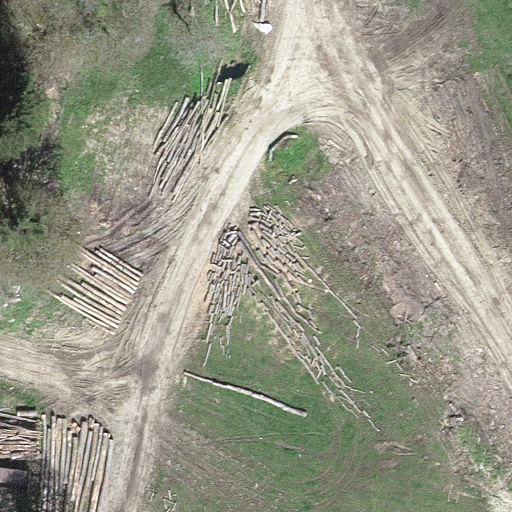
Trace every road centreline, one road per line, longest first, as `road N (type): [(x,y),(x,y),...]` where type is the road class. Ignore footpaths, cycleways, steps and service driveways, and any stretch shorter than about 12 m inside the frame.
road 1 (track): [(308,60),(224,181),(135,408),(0,384)]
road 2 (track): [(511,379),(308,60),(299,0)]
